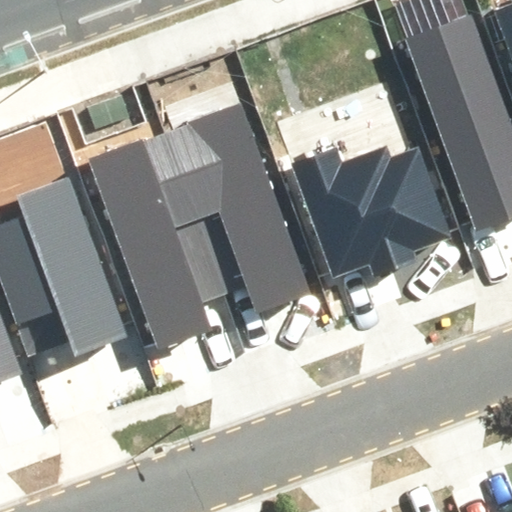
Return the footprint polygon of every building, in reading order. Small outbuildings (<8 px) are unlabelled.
[(511,0),(502,0),(511,27),(511,0)] [(511,127),(468,3),(413,22),(481,215),(511,203),(511,127)] [(241,91),(167,119),(226,280),(249,272),(259,300),(312,280),(241,91)] [(335,134),(294,149),(335,263),(362,254),(369,273),(421,254),(416,241),(456,227),(415,116),(338,144),(335,134)] [(86,148),(154,332),(209,312),(201,291),(226,280),(167,119),(86,148)] [(125,329),(69,171),(19,189),(25,208),(0,216),(0,285),(11,317),(59,300),(76,346),(125,329)] [(0,371),(23,364),(0,298),(0,371)]
